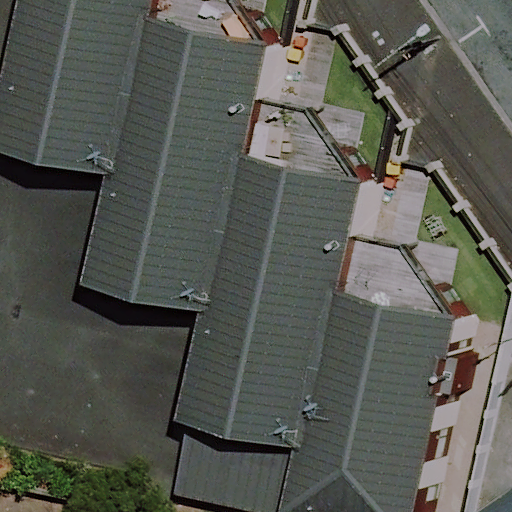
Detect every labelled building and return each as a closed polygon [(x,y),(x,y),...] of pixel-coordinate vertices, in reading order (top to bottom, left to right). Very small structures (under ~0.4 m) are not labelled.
[(138,37),(142,0),(45,0),(28,154),(123,165),(138,37)] [(249,168),(262,52),(138,37),(123,165),(110,281),(234,296),(249,168)] [(335,316),(351,180),(249,168),(234,296),(219,426),(321,438),(335,316)] [(321,438),(313,508),(349,511),(427,511),(449,329),(335,316),(321,438)] [(511,511),(511,486),(470,511),(511,511)]
